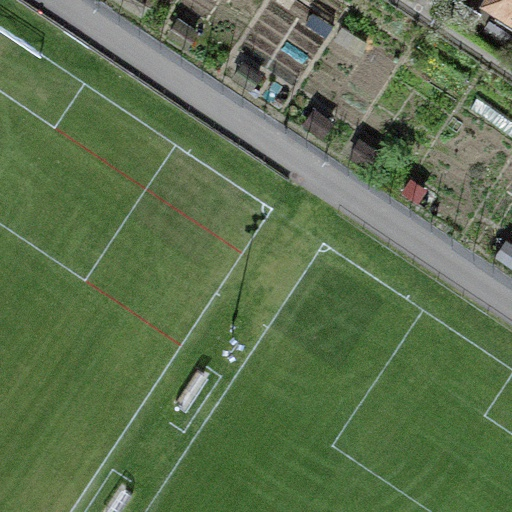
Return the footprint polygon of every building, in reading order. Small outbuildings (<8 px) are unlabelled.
[(511,0),(499,0),(511,8),(511,0)] [(306,25),(324,37),(332,25),(313,13),(306,25)] [(184,52),(199,32),(180,18),(165,38),(184,52)] [(231,80),(252,92),(262,76),(241,63),(231,80)] [(303,128),(320,139),(331,122),(315,111),(303,128)] [(348,158),(369,170),(380,151),(359,139),(348,158)] [(403,193),(417,203),(426,191),(411,181),(403,193)] [(495,259),(511,269),(511,244),(507,241),(495,259)]
